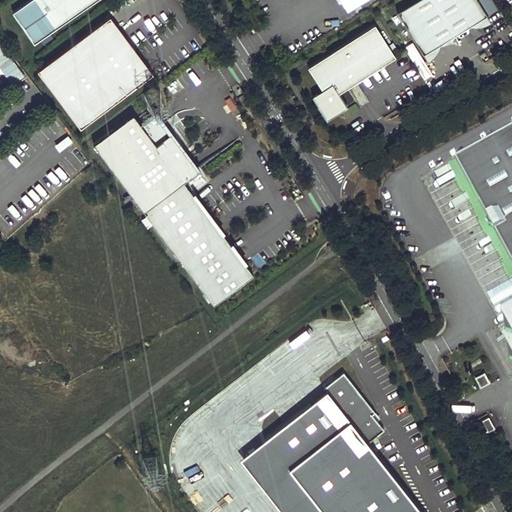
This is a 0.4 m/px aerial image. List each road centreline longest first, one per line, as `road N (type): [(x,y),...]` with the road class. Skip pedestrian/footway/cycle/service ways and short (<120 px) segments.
road 1 (unclassified): [(320,182),(503,511)]
road 2 (unclassified): [(320,182),(511,65)]
road 3 (unclassified): [(204,0),(320,182)]
